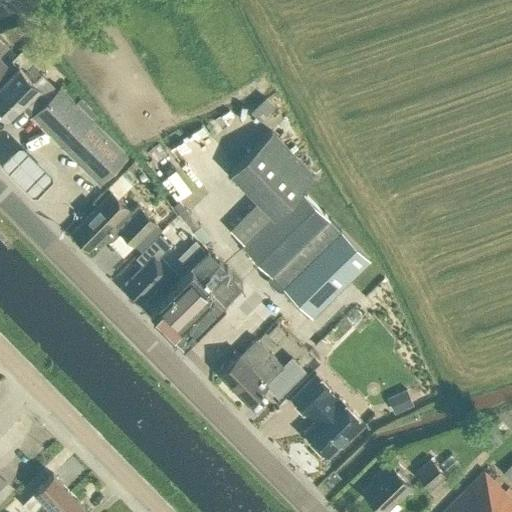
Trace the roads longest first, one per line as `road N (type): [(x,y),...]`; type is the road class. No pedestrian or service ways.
road 1 (secondary): [(315,511),(0,194)]
road 2 (unclassified): [(158,511),(0,352)]
